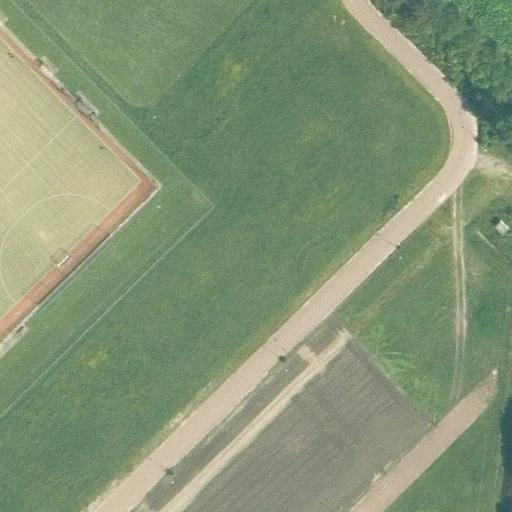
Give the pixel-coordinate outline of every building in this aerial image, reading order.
[(51,70),(43,61),(39,65),(47,74),(51,70)] [(439,259),(424,285),(438,293),(453,267),(439,259)] [(485,288),(456,296),(460,311),(490,304),(485,288)] [(399,301),(388,312),(407,332),(418,321),(399,301)] [(388,312),(377,323),(397,342),(407,332),(388,312)] [(465,324),(460,339),(489,349),(494,334),(465,324)] [(456,353),(445,365),(466,387),(478,375),(456,353)] [(357,358),(332,382),(342,392),(367,368),(357,358)] [(445,365),(433,376),(455,398),(466,387),(445,365)] [(367,368),(342,392),(352,403),(377,378),(367,368)] [(433,376),(422,387),(443,409),(455,398),(433,376)] [(422,387),(411,398),(432,420),(443,409),(422,387)] [(411,398),(399,409),(404,414),(420,431),(432,420),(411,398)] [(294,405),(184,511),(220,511),(312,423),(302,413),(294,405)] [(404,414),(385,432),(402,449),(420,431),(404,414)] [(348,460),(294,511),(331,511),(366,478),(358,470),(348,460)]
